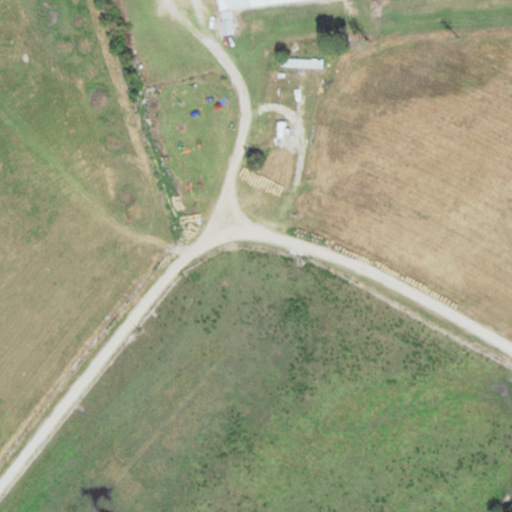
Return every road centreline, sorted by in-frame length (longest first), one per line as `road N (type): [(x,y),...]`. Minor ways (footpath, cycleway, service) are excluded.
road 1 (residential): [(0,472),(149,283),(191,246),(246,236),(299,246),(363,268),(511,350)]
road 2 (residential): [(185,0),(214,34),(248,134),(181,255)]
